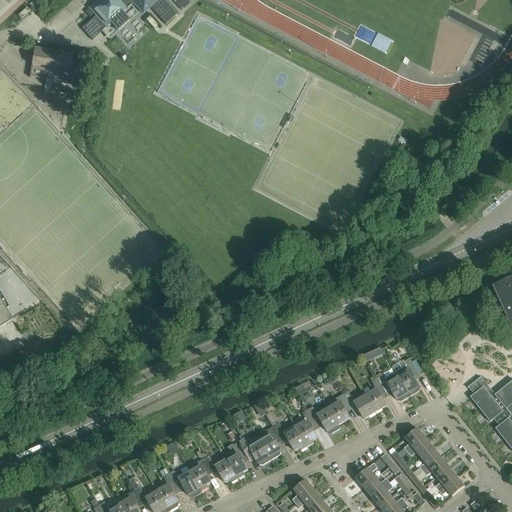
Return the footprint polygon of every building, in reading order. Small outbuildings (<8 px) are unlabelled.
[(106,8),(99,0),(98,0),(89,9),(95,16),(81,29),(92,41),(106,28),(107,29),(127,11),(126,10),(122,6),(119,2),(117,4),(114,1),(106,8)] [(129,0),(133,4),(142,14),(150,8),(158,0),(129,0)] [(169,5),(164,0),(158,0),(150,8),(157,15),(169,5)] [(175,0),(174,1),(182,10),(191,2),(188,0),(175,0)] [(169,5),(157,15),(165,25),(177,14),(169,5)] [(17,16),(21,20),(30,11),(26,8),(17,16)] [(361,26),(356,38),(371,44),(376,33),(361,26)] [(34,48),(32,60),(31,65),(69,72),(72,54),(34,48)] [(69,72),(31,65),(29,78),(67,84),(69,72)] [(511,310),(511,283),(499,290),(509,312),(511,310)] [(0,327),(12,321),(5,310),(9,307),(0,292),(0,327)] [(22,341),(13,345),(15,350),(25,347),(22,341)] [(404,362),(406,365),(404,367),(403,372),(397,375),(398,377),(408,394),(419,387),(415,381),(421,378),(409,359),(404,362)] [(408,394),(398,377),(387,384),(382,376),(377,379),(388,398),(393,395),(397,401),(408,394)] [(511,383),(496,397),(481,378),(468,388),(468,389),(468,388),(474,395),(470,398),(471,398),(490,422),(490,423),(493,420),(499,427),(495,429),(496,430),(496,429),(511,449),(511,383)] [(388,398),(377,379),(371,382),(376,390),(365,397),(375,413),(386,407),(383,401),(388,398)] [(375,413),(365,397),(354,403),(348,392),(343,395),(351,410),(356,407),(364,420),(375,413)] [(351,410),(343,395),(333,401),(335,405),(329,409),(339,426),(350,419),(346,413),(351,410)] [(339,426),(329,409),(318,416),(313,408),(308,411),(319,429),(324,426),(327,433),(339,426)] [(305,419),(294,425),(307,448),(313,444),(313,441),(317,439),(313,433),(319,429),(308,411),(302,414),(305,419)] [(294,425),(283,432),(278,424),(273,427),(282,442),(284,445),(289,442),(295,452),(298,450),(301,451),(307,448),(294,425)] [(282,442),(273,427),(263,433),(266,438),(259,441),(269,458),(280,451),(277,445),(282,442)] [(417,429),(405,439),(409,445),(404,449),(407,453),(425,439),(417,429)] [(425,439),(407,453),(411,458),(416,453),(421,459),(433,449),(425,439)] [(243,440),(238,443),(249,462),(254,458),(258,464),(269,458),(259,441),(248,448),(243,440)] [(249,462),(238,443),(233,446),(238,454),(226,461),(237,480),(244,476),(244,473),(247,470),(244,465),(249,462)] [(433,449),(421,459),(425,464),(420,469),(423,473),(441,458),(433,449)] [(396,462),(401,459),(395,452),(391,455),(396,462)] [(393,465),(385,455),(381,458),(389,468),(393,465)] [(237,480),(226,461),(216,467),(209,456),(203,460),(212,474),(218,471),(225,484),(229,482),(231,484),(237,480)] [(449,468),(441,458),(423,473),(426,477),(432,473),(436,478),(449,468)] [(401,459),(396,462),(404,472),(408,468),(401,459)] [(194,465),(195,467),(189,471),(191,473),(190,473),(201,492),(207,489),(207,485),(211,483),(207,477),(212,474),(203,460),(194,465)] [(374,464),(356,479),(364,489),(376,479),(372,473),(377,469),(374,464)] [(393,465),(389,468),(395,475),(399,472),(393,465)] [(416,478),(408,468),(404,472),(412,481),(416,478)] [(449,468),(436,478),(441,483),(435,488),(439,492),(457,478),(449,468)] [(181,471),(176,474),(174,472),(168,475),(179,493),(185,490),(188,496),(192,494),(195,496),(201,492),(190,473),(189,474),(188,472),(183,475),(181,471)] [(140,488),(139,489),(130,474),(126,477),(132,488),(143,506),(148,503),(153,511),(168,511),(157,493),(146,499),(140,488)] [(168,486),(157,493),(168,511),(169,511),(177,508),(179,504),(178,503),(178,502),(175,496),(179,493),(168,475),(163,478),(168,486)] [(402,490),(406,487),(398,477),(394,481),(402,490)] [(424,488),(416,478),(412,481),(420,491),(424,488)] [(465,487),(457,478),(439,492),(442,496),(447,492),(452,498),(465,487)] [(381,484),(376,479),(364,489),(371,498),(389,484),(386,480),(381,484)] [(306,481),(293,491),(298,496),(292,501),(296,505),(314,490),(306,481)] [(393,488),(389,484),(371,498),(379,508),(392,498),(387,493),(393,488)] [(411,494),(406,487),(402,490),(407,497),(411,494)] [(131,489),(133,492),(124,497),(127,502),(120,505),(124,511),(139,511),(138,509),(143,506),(132,488),(131,489)] [(432,498),(424,488),(420,491),(428,501),(432,498)] [(314,490),(296,505),(299,509),(305,505),(309,510),(321,500),(314,490)] [(418,504),(422,501),(417,494),(412,497),(418,504)] [(105,503),(102,505),(97,497),(95,499),(96,500),(95,500),(102,511),(124,511),(120,505),(110,511),(105,503)] [(392,498),(379,508),(382,511),(394,511),(405,503),(402,499),(396,503),(392,498)] [(440,507),(432,498),(428,501),(436,511),(440,507)] [(94,510),(95,511),(102,511),(95,500),(91,503),(94,509),(94,510)] [(321,500),(309,510),(310,511),(326,511),(329,510),(321,500)] [(479,507),(475,502),(471,506),(474,511),(479,507)] [(408,508),(405,503),(394,511),(402,511),(403,511),(408,508)]
